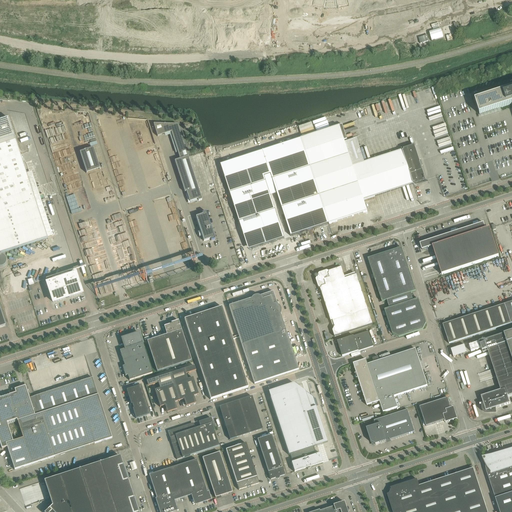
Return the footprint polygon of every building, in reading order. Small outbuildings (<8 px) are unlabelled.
[(441,28),(430,32),(432,41),(444,38),(441,28)] [(447,35),(448,41),(457,38),(456,33),(447,35)] [(511,84),(474,97),(480,115),(501,108),(511,104),(511,84)] [(0,254),(47,239),(8,118),(0,120),(0,254)] [(177,125),(153,125),(157,137),(171,133),(180,160),(174,162),(185,193),(186,192),(190,203),(198,200),(198,202),(202,200),(177,125)] [(279,223),(286,221),(291,237),(367,212),(364,200),(413,184),(414,183),(415,185),(426,181),(426,180),(414,146),(403,150),(404,151),(403,151),(402,150),(364,163),(357,142),(346,145),(344,141),(347,140),(342,126),(301,139),(273,148),(263,151),(221,165),(247,247),(249,251),(253,249),(284,239),(279,223)] [(105,139),(111,164),(121,161),(119,155),(115,156),(113,150),(119,148),(117,142),(113,144),(111,137),(105,139)] [(86,174),(100,169),(93,149),(80,153),(86,174)] [(122,191),(130,189),(128,184),(124,186),(121,186),(125,185),(124,182),(124,177),(123,174),(123,179),(119,179),(119,184),(120,187),(120,188),(121,191),(122,191)] [(215,240),(206,212),(202,213),(203,215),(196,217),(200,232),(201,232),(203,236),(202,236),(204,242),(210,240),(211,241),(215,240)] [(133,215),(129,216),(145,274),(153,272),(153,269),(155,268),(154,262),(149,264),(144,245),(145,244),(141,232),(138,233),(133,215)] [(484,224),(420,244),(422,250),(433,247),(442,275),(499,257),(490,228),(486,230),(484,224)] [(382,303),(416,292),(402,248),(397,250),(396,249),(394,250),(395,251),(368,259),(382,303)] [(319,274),(316,280),(319,288),(321,289),(320,290),(331,322),(333,321),(335,327),(333,331),(335,337),(373,325),(357,276),(345,279),(342,268),(329,272),(327,271),(319,274)] [(46,279),(46,280),(47,284),(53,303),(81,294),(75,275),(74,271),(76,270),(76,269),(46,279)] [(252,298),(251,299),(229,307),(238,336),(239,338),(254,385),(298,370),(280,314),(281,313),(281,312),(281,311),(281,310),(280,309),(280,308),(279,307),(278,306),(277,305),(276,301),(275,298),(274,297),(273,292),(260,297),(259,296),(258,296),(256,296),(255,296),(254,296),(253,297),(252,298)] [(399,338),(408,335),(423,330),(426,324),(418,299),(385,310),(392,334),(399,338)] [(511,324),(505,305),(503,304),(502,304),(501,306),(443,325),(449,344),(511,324)] [(222,308),(194,317),(184,320),(210,400),(248,388),(232,340),(239,338),(238,336),(232,338),(222,308)] [(171,324),(164,327),(167,335),(164,336),(147,341),(157,372),(191,361),(178,321),(171,323),(171,324)] [(501,391),(481,397),(483,404),(481,404),(482,409),(482,410),(482,411),(483,412),(484,413),(485,413),(487,414),(496,413),(496,409),(510,404),(508,397),(511,395),(511,331),(504,334),(479,342),(479,343),(469,346),(471,352),(481,349),(483,353),(488,352),(501,391)] [(369,332),(338,342),(342,357),(374,347),(369,332)] [(152,374),(146,354),(139,334),(122,339),(125,349),(120,351),(125,366),(122,367),(125,377),(128,376),(129,381),(152,374)] [(465,345),(451,349),(454,357),(468,353),(465,345)] [(366,360),(354,364),(357,374),(356,375),(357,378),(358,378),(367,406),(380,402),(383,413),(398,408),(394,397),(428,386),(416,349),(368,365),(366,360)] [(198,395),(193,378),(188,380),(186,375),(196,371),(194,366),(146,382),(148,387),(158,384),(160,389),(154,391),(160,408),(165,406),(167,413),(177,410),(175,403),(184,400),(186,407),(196,404),(195,402),(194,397),(198,395)] [(55,457),(54,454),(94,441),(94,444),(112,438),(92,378),(29,399),(25,386),(15,390),(16,394),(13,395),(13,394),(0,398),(0,426),(0,427),(0,426),(0,443),(2,449),(7,448),(15,470),(55,457)] [(150,414),(146,402),(141,386),(126,390),(131,403),(131,405),(132,405),(134,409),(133,409),(133,411),(136,419),(138,418),(150,414)] [(295,390),(270,398),(289,456),(290,455),(293,463),(291,463),(294,473),(306,469),(305,468),(311,466),(312,467),(323,463),(320,454),(316,455),(313,448),(314,447),(313,444),(321,442),(308,402),(300,404),(295,390)] [(263,430),(258,417),(252,397),(219,408),(230,440),(263,430)] [(426,427),(445,421),(446,423),(457,419),(454,408),(451,409),(448,398),(420,407),(426,427)] [(376,426),(367,429),(371,443),(376,445),(386,442),(386,441),(390,439),(390,441),(415,432),(408,410),(374,421),(376,426)] [(175,436),(182,458),(219,447),(214,431),(215,431),(211,419),(199,423),(200,427),(195,429),(175,436)] [(271,435),(257,440),(270,480),(285,476),(271,435)] [(259,484),(251,459),(246,446),(246,444),(226,450),(239,491),(248,488),(250,487),(259,484)] [(511,511),(511,449),(501,454),(492,458),(492,459),(484,461),(483,459),(482,459),(483,461),(484,462),(484,463),(485,465),(486,471),(495,499),(499,511),(511,511)] [(202,458),(215,498),(216,498),(217,500),(221,499),(221,497),(232,493),(219,453),(202,458)] [(139,511),(136,502),(134,497),(133,498),(128,481),(129,480),(124,465),(123,465),(120,457),(101,463),(101,462),(100,463),(80,470),(80,469),(79,469),(79,470),(44,481),(44,482),(50,499),(52,506),(45,511),(139,511)] [(209,500),(197,460),(149,476),(160,511),(173,511),(176,511),(173,502),(192,495),(196,505),(210,500),(209,500)] [(417,480),(391,488),(391,490),(391,491),(390,491),(390,492),(389,492),(389,493),(390,493),(389,495),(387,495),(392,511),(487,511),(473,469),(419,487),(417,480)] [(347,511),(345,505),(343,505),(342,504),(342,503),(333,506),(333,507),(330,508),(320,511),(319,510),(314,511),(347,511)]
